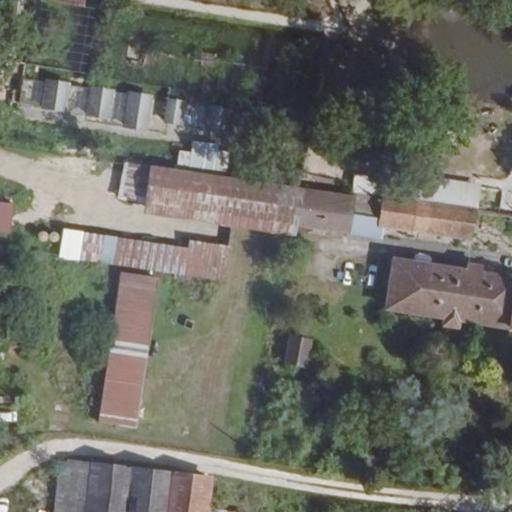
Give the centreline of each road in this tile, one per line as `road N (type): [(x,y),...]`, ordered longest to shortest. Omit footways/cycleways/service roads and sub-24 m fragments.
road 1 (track): [(511,273),(369,247),(248,244),(124,226),(90,200),(0,172)]
road 2 (track): [(21,511),(34,448),(64,438),(204,454),(251,480),(461,511)]
road 3 (track): [(41,184),(39,239),(66,381),(64,438)]
road 4 (track): [(248,244),(204,454)]
